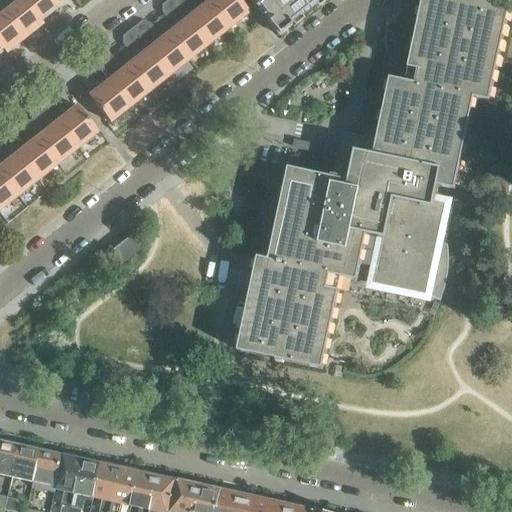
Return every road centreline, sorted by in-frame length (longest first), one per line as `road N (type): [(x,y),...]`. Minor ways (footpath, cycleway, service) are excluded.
road 1 (residential): [(504,511),(201,443)]
road 2 (residential): [(201,443),(237,275),(150,170)]
road 3 (residential): [(150,170),(367,0)]
road 4 (residential): [(201,443),(0,399)]
road 5 (residential): [(0,290),(150,170)]
road 6 (residential): [(0,94),(119,0)]
